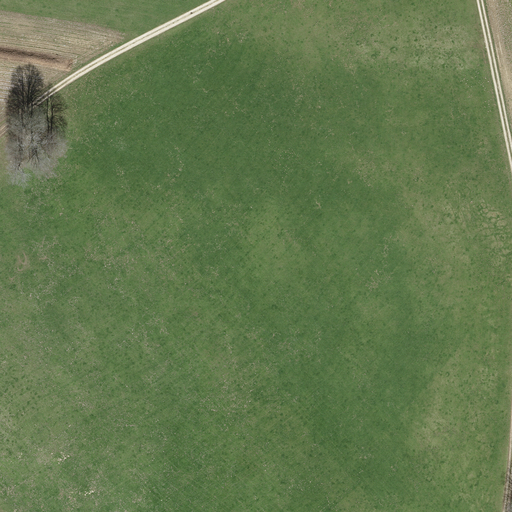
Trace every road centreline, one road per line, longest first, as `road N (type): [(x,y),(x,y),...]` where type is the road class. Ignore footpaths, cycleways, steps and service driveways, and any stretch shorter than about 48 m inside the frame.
road 1 (track): [(0,132),(87,71),(219,0)]
road 2 (track): [(479,0),(511,162)]
road 3 (unclassified): [(511,381),(496,511)]
